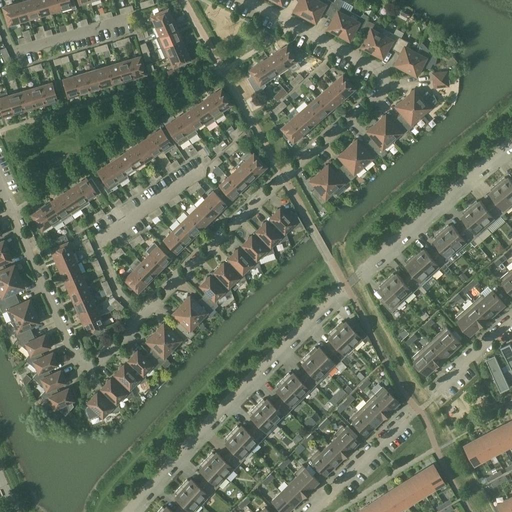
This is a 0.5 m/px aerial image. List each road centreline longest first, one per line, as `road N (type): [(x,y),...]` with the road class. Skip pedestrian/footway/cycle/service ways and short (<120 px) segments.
road 1 (residential): [(250,0),(379,68),(386,84),(96,365),(74,359),(0,186)]
road 2 (residential): [(126,511),(345,285)]
road 3 (residential): [(357,274),(511,142)]
road 4 (residential): [(313,511),(418,410)]
